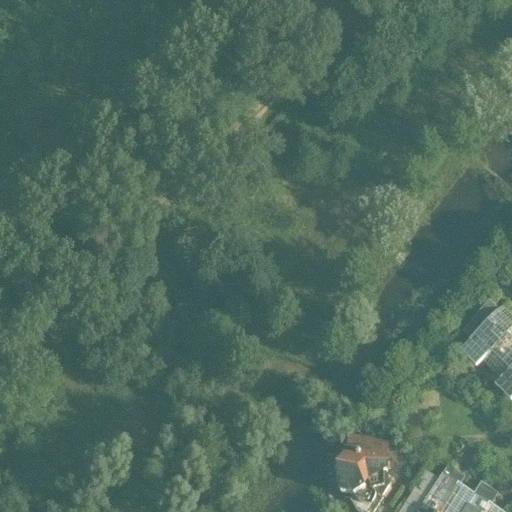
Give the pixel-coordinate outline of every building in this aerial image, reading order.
[(502,381),(511,371),(511,315),(510,316),(506,311),(502,314),(492,304),(464,333),(472,341),(461,353),(477,369),(483,362),(502,380),(502,381)] [(511,371),(502,381),(502,380),(495,387),(511,403),(511,402),(511,371)] [(391,484),(390,484),(390,485),(387,474),(387,460),(381,459),(383,447),(370,445),(369,440),(365,439),(364,444),(350,442),(349,449),(343,447),(339,455),(339,475),(338,476),(342,496),(350,496),(350,501),(356,511),(374,511),(377,507),(384,498),(390,488),(391,486),(391,485),(391,484)] [(419,511),(464,511),(475,496),(474,496),(460,487),(465,479),(454,471),(449,467),(440,481),(423,507),(419,511)] [(410,498),(400,511),(419,511),(423,507),(440,481),(426,473),(410,498)] [(475,496),(464,511),(499,511),(491,507),(499,495),(489,489),(489,488),(483,484),(482,484),(474,496),(475,496)]
